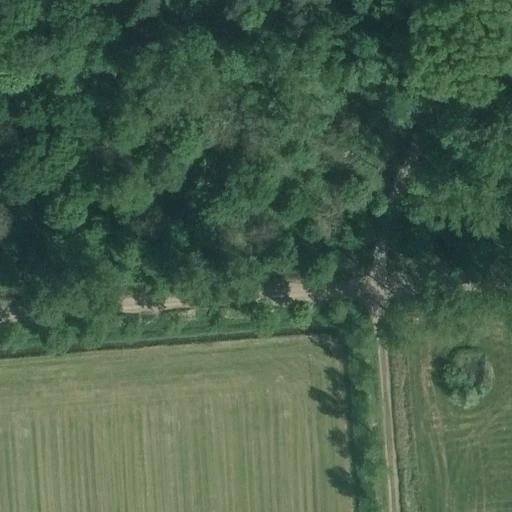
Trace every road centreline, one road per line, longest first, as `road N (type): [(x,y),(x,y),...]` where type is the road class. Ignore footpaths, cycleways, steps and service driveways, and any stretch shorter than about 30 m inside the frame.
road 1 (track): [(511,277),(0,318)]
road 2 (track): [(371,287),(479,0)]
road 3 (track): [(371,287),(387,511)]
